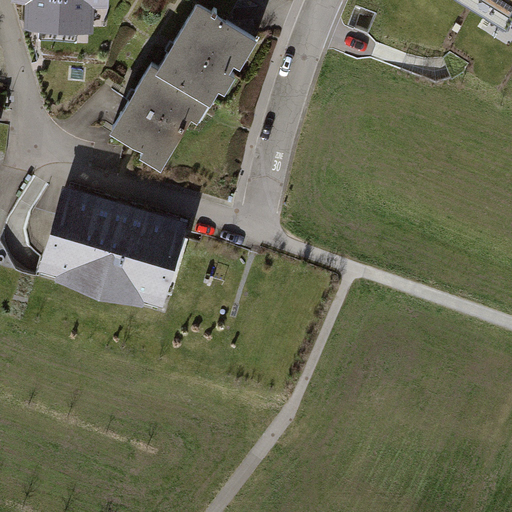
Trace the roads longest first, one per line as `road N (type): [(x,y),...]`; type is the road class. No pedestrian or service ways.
road 1 (residential): [(324,0),(285,100),(256,230),(72,170),(29,121),(0,7)]
road 2 (track): [(215,511),(289,413),(352,269)]
road 3 (track): [(352,269),(511,324)]
